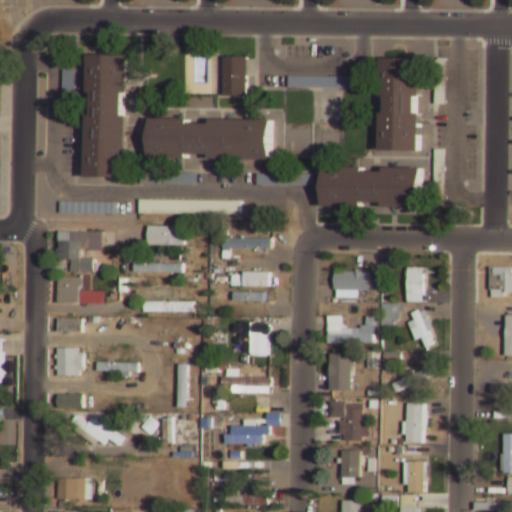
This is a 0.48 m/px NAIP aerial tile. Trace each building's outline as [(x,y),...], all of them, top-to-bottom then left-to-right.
[(92,113),(97,113),(97,88),(93,88),(93,53),(131,53),(131,90),(125,90),(125,114),(129,114),(129,173),(93,173),(92,113)] [(227,57),(250,56),(250,94),(227,94),(227,57)] [(387,111),(392,111),(392,92),(387,92),(387,57),(424,57),(425,92),(420,92),(420,111),(424,111),(424,147),(387,147),(387,111)] [(288,88),(357,88),(357,77),(288,77),(288,88)] [(154,117),(169,117),(169,122),(178,122),(178,117),(182,117),(182,122),(249,122),(249,118),(253,118),(253,122),(261,122),(261,118),(276,118),(276,156),(215,156),(215,151),(191,151),(191,154),(154,154),(154,117)] [(330,165),(344,165),(345,170),(353,170),(353,165),(356,165),(356,170),(400,170),(400,166),(403,166),(403,171),(412,171),(412,166),(425,166),(425,204),(391,204),(391,199),(366,199),(366,203),(330,203),(330,165)] [(258,186),(274,185),(273,176),(258,177),(258,186)] [(241,202),(139,202),(139,216),(241,216),(241,202)] [(60,215),(116,215),(116,204),(60,204),(60,215)] [(214,223),(225,223),(225,235),(214,234),(214,223)] [(184,248),(184,229),(148,229),(148,248),(184,248)] [(102,234),(58,234),(57,263),(71,263),(71,274),(94,275),(94,261),(82,261),(82,252),(102,252),(102,234)] [(227,238),(276,238),(276,247),(227,248),(227,238)] [(134,275),(183,275),(183,265),(134,265),(134,275)] [(412,266),(428,266),(428,282),(412,282),(412,266)] [(501,267),(511,266),(511,285),(508,285),(508,279),(501,279),(501,267)] [(339,271),(375,271),(375,291),(338,290),(339,271)] [(244,287),(270,288),(271,273),(244,273),(244,287)] [(104,292),(82,292),(82,280),(58,280),(58,305),(104,305),(104,292)] [(225,288),(272,289),(272,299),(225,298),(225,288)] [(265,294),(233,294),(233,304),(265,304),(265,294)] [(145,313),(194,313),(194,302),(145,302),(145,313)] [(384,303),(402,303),(402,311),(400,311),(400,318),(396,318),(396,324),(384,324),(384,303)] [(418,319),(415,313),(422,309),(423,311),(427,310),(436,329),(432,331),(437,344),(430,347),(425,336),(419,339),(411,322),(418,319)] [(330,315),(346,315),(346,323),(351,327),(364,327),(364,325),(378,325),(378,343),(332,342),(332,331),(330,331),(330,315)] [(511,358),(511,315),(503,316),(503,348),(511,348),(511,358)] [(82,319),(58,319),(58,333),(82,333),(82,319)] [(240,358),(269,358),(269,325),(240,325),(240,358)] [(56,378),(84,378),(84,348),(56,348),(56,378)] [(387,351),(405,351),(405,367),(387,367),(387,351)] [(356,363),(355,355),(367,355),(367,362),(379,362),(379,377),(371,377),(371,370),(368,370),(368,378),(349,379),(349,370),(339,371),(339,363),(356,363)] [(331,356),(331,394),(353,394),(353,356),(331,356)] [(139,363),(98,363),(98,374),(139,374),(139,363)] [(412,376),(410,372),(416,369),(418,373),(436,364),(440,373),(402,391),(398,383),(412,376)] [(180,366),(180,409),(188,409),(188,366),(180,366)] [(496,375),(511,375),(511,396),(496,396),(496,375)] [(225,376),(275,377),(274,387),(225,385),(225,376)] [(84,395),(58,395),(58,409),(84,409),(84,395)] [(343,403),(351,403),(351,434),(343,434),(343,403)] [(412,403),(427,403),(426,442),(411,441),(412,403)] [(229,435),(236,434),(236,425),(247,425),(247,419),(261,419),(261,425),(270,425),(270,413),(284,413),(284,426),(273,426),(273,434),(267,434),(267,443),(229,443),(229,435)] [(115,432),(93,416),(83,430),(106,446),(115,432)] [(203,417),(217,417),(217,428),(203,428),(203,417)] [(150,435),(159,425),(150,418),(141,427),(150,435)] [(511,435),(502,435),(502,475),(511,475),(511,435)] [(346,450),(364,450),(364,477),(346,477),(346,450)] [(407,462),(413,462),(413,461),(428,461),(428,463),(433,463),(433,481),(428,481),(428,492),(412,492),(412,484),(407,484),(407,462)] [(266,470),(265,463),(254,464),(255,471),(266,470)] [(90,502),(90,479),(59,479),(59,502),(90,502)] [(229,495),(237,495),(237,490),(243,490),(243,495),(255,495),(255,490),(263,490),(263,495),(272,495),(272,505),(229,505),(229,495)] [(385,495),(420,495),(420,507),(425,507),(425,511),(404,511),(404,509),(385,509),(385,495)] [(346,511),(346,500),(364,500),(364,511),(346,511)]
